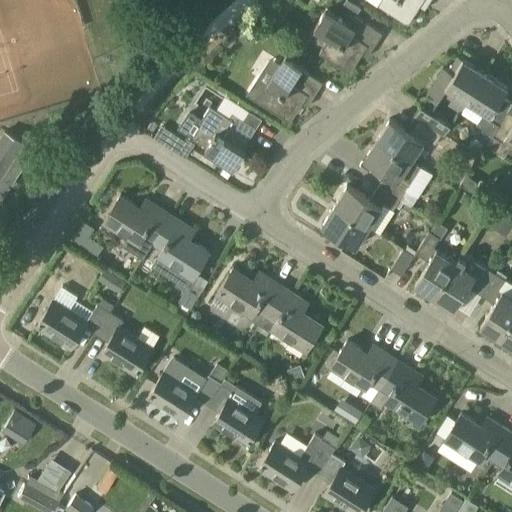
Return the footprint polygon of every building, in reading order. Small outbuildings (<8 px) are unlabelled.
[(362,7),(351,0),(345,0),(343,3),(358,12),(362,7)] [(373,0),(408,23),(422,0),(430,0),(373,0)] [(382,32),(354,15),(348,24),(325,9),(314,26),(330,36),(320,52),(350,71),(367,45),(372,48),(382,32)] [(253,25),(239,36),(247,46),(261,35),(253,25)] [(323,82),(301,68),(303,65),(286,54),(281,62),(263,51),(238,88),(290,121),(307,94),(312,98),(323,82)] [(485,72),(463,58),(454,72),(444,66),(428,92),(438,99),(446,85),(468,99),(485,72)] [(507,109),(507,110),(511,102),(511,101),(502,96),(508,86),(485,72),(468,99),(485,110),(478,121),(476,123),(487,130),(492,133),(507,109)] [(443,132),(444,133),(451,123),(421,103),(414,114),(421,118),(443,132)] [(178,127),(191,135),(207,146),(205,148),(235,167),(246,150),(236,144),(240,139),(246,143),(262,119),(250,111),(245,120),(232,112),(229,117),(210,105),(202,117),(189,110),(178,127)] [(511,112),(507,110),(507,109),(492,133),(493,133),(487,142),(486,143),(504,155),(511,145),(511,112)] [(436,143),(443,132),(421,118),(412,132),(389,118),(377,137),(412,160),(426,137),(436,143)] [(33,152),(22,145),(23,142),(5,130),(0,138),(0,202),(5,195),(33,152)] [(481,139),(487,142),(493,133),(492,133),(487,130),(481,139)] [(421,165),(412,160),(377,137),(365,157),(387,171),(378,185),(400,199),(421,165)] [(384,203),(394,209),(400,199),(378,185),(370,198),(347,184),(335,204),(369,226),(384,203)] [(462,188),(457,196),(465,202),(470,194),(462,188)] [(170,213),(146,198),(140,207),(120,194),(104,219),(129,235),(123,244),(143,256),(152,242),(170,213)] [(369,226),(335,204),(322,223),(357,245),(369,226)] [(511,228),(511,217),(504,212),(494,226),(508,235),(511,228)] [(189,238),(194,229),(170,213),(152,242),(162,248),(158,254),(193,277),(209,251),(189,238)] [(85,220),(73,239),(83,245),(95,227),(85,220)] [(456,260),(434,247),(447,227),(436,220),(429,231),(415,252),(429,261),(415,282),(435,295),(457,261),(456,260)] [(414,254),(403,248),(391,267),(401,274),(414,254)] [(457,261),(435,295),(454,307),(456,303),(468,285),(481,294),(495,273),(463,252),(461,255),(460,255),(456,260),(457,261)] [(126,279),(105,266),(98,277),(119,290),(126,279)] [(283,286),(259,271),(254,279),(233,266),(217,292),(252,314),(249,318),(259,324),(283,286)] [(511,316),(511,297),(499,289),(505,279),(495,273),(481,294),(494,302),(480,324),(499,337),(511,316)] [(200,292),(189,285),(179,300),(190,308),(200,292)] [(283,286),(259,324),(269,330),(271,326),(306,349),(323,323),(302,310),(308,301),(283,286)] [(84,326),(96,333),(111,310),(98,302),(86,320),(53,299),(37,324),(71,346),(84,326)] [(196,319),(200,318),(202,315),(201,311),(197,309),(194,310),(192,313),(193,317),(196,319)] [(153,346),(118,325),(123,317),(111,310),(96,333),(108,341),(102,350),(136,372),(153,346)] [(511,316),(499,337),(511,344),(511,316)] [(398,359),(373,343),(368,351),(348,338),(331,364),(367,387),(370,382),(379,388),(398,359)] [(398,359),(379,388),(390,394),(386,400),(420,421),(437,396),(416,383),(422,374),(398,359)] [(222,381),(225,377),(229,370),(217,362),(210,374),(222,381)] [(301,363),(288,368),(292,380),(305,376),(301,363)] [(196,396),(208,404),(222,381),(210,374),(208,372),(197,390),(164,369),(148,395),(182,417),(196,396)] [(247,443),(264,418),(255,412),(262,400),(225,377),(222,381),(208,404),(219,411),(213,421),(247,443)] [(356,422),(363,411),(352,404),(345,415),(356,422)] [(36,423),(14,409),(1,430),(23,443),(36,423)] [(511,431),(487,416),(481,424),(461,411),(445,436),(480,459),(484,453),(493,459),(511,431)] [(365,413),(357,425),(365,430),(373,418),(365,413)] [(511,431),(493,459),(503,465),(499,471),(511,479),(511,431)] [(333,452),(332,451),(336,445),(315,432),(300,456),(275,440),(259,466),(293,488),(307,466),(319,474),(333,452)] [(424,449),(417,460),(427,467),(434,456),(424,449)] [(333,452),(319,474),(330,482),(324,492),(355,511),(359,511),(375,488),(341,467),(346,460),(333,452)] [(45,493),(24,482),(18,495),(50,511),(61,491),(58,489),(71,470),(73,466),(52,455),(37,480),(49,486),(45,493)] [(454,511),(463,499),(451,492),(443,505),(453,511),(454,511)] [(87,511),(92,506),(76,494),(66,508),(71,511),(87,511)] [(403,511),(408,505),(392,495),(382,510),(384,511),(403,511)]
